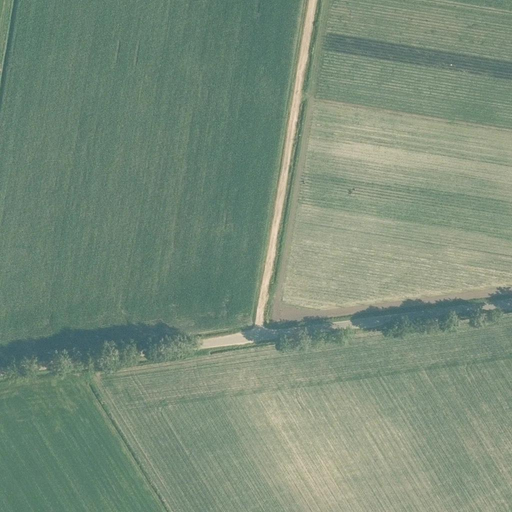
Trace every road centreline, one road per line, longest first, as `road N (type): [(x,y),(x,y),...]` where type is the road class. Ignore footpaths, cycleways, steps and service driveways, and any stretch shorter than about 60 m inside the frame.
road 1 (unclassified): [(0,372),(511,303)]
road 2 (track): [(257,336),(314,0)]
